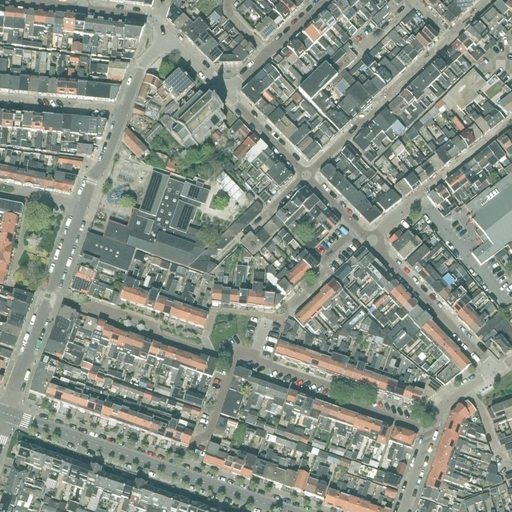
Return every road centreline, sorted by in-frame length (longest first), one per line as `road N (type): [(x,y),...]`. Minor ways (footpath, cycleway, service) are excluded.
road 1 (tertiary): [(286,511),(6,415)]
road 2 (residential): [(430,430),(253,359)]
road 3 (residential): [(491,366),(372,238)]
road 4 (residential): [(24,360),(84,203)]
road 5 (residential): [(223,93),(322,0)]
road 6 (residential): [(123,108),(84,105),(75,113),(0,97)]
